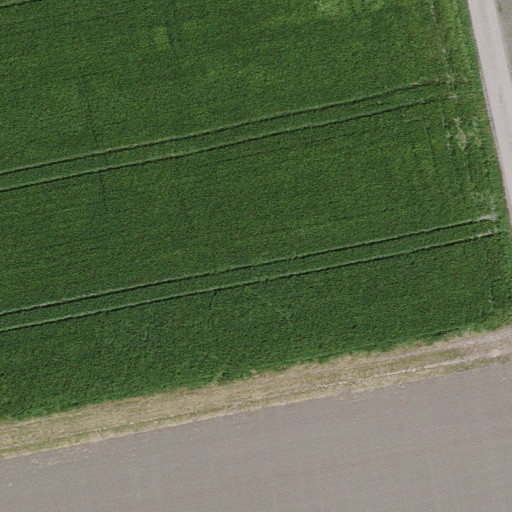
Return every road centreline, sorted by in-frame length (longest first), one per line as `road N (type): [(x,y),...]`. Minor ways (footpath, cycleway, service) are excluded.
road 1 (track): [(0,440),(511,336)]
road 2 (track): [(482,0),(511,134)]
